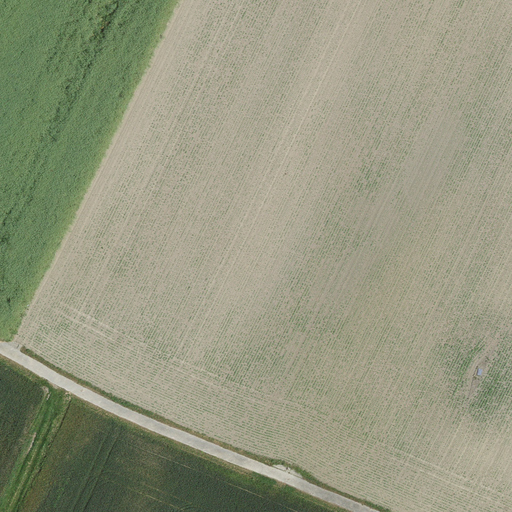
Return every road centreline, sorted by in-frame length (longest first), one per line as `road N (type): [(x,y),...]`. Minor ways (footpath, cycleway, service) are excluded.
road 1 (track): [(0,350),(64,386),(370,511)]
road 2 (track): [(64,386),(3,511)]
